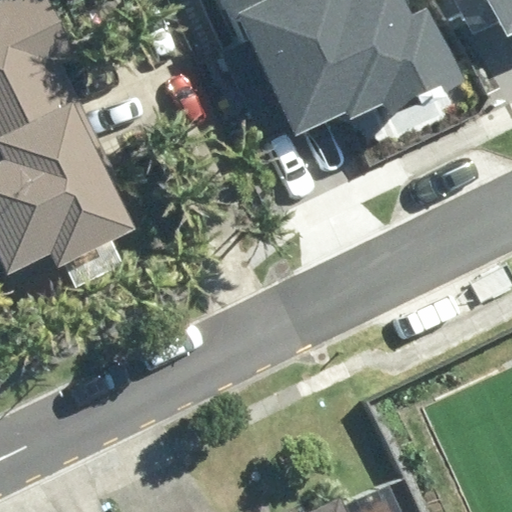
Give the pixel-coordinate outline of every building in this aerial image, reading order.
[(74,113),(47,59),(60,52),(32,0),(0,0),(0,256),(21,245),(29,260),(107,220),(56,121),(74,113)] [(511,253),(492,264),(511,299),(511,253)] [(438,496),(467,479),(430,407),(395,425),(433,498),(438,496)] [(467,479),(438,496),(445,511),(481,511),(511,496),(511,473),(505,460),(467,479)] [(334,511),(327,496),(294,511),(334,511)]
